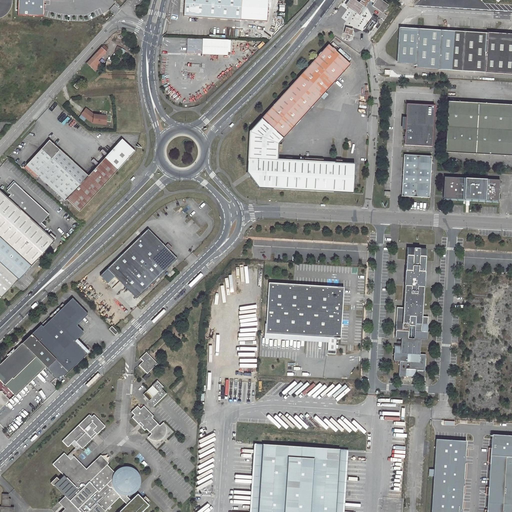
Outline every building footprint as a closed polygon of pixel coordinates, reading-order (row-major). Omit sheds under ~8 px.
[(20,0),(21,15),(46,15),(45,0),(20,0)] [(185,0),(184,17),(240,20),(241,0),(185,0)] [(259,0),(249,1),(250,14),(259,14),(259,0)] [(370,0),(360,0),(359,3),(354,0),(349,0),(345,5),(359,16),(370,0)] [(380,0),(370,0),(374,3),(372,5),(383,13),(388,5),(380,0)] [(346,28),(344,34),(351,36),(353,30),(346,28)] [(418,29),(399,28),(397,63),(415,67),(418,29)] [(418,29),(415,67),(438,69),(441,30),(418,29)] [(486,72),(487,33),(441,30),(438,69),(486,72)] [(486,46),(486,61),(486,70),(511,72),(511,33),(507,37),(502,33),(497,37),(493,32),(487,37),(486,43),(486,46)] [(187,53),(231,54),(231,39),(187,38),(187,53)] [(350,65),(328,44),(249,131),(247,172),(259,188),(353,193),(354,164),(278,159),(279,144),(350,65)] [(101,47),(87,63),(95,70),(101,64),(97,61),(106,52),(101,47)] [(79,79),(74,85),(77,89),(83,83),(79,79)] [(444,153),(511,155),(511,104),(447,101),(444,153)] [(402,146),(430,147),(432,105),(404,104),(402,146)] [(86,109),(82,114),(93,123),(106,124),(107,116),(94,115),(86,109)] [(27,164),(66,200),(67,199),(80,211),(134,152),(121,140),(88,176),(49,140),(27,164)] [(431,156),(403,155),(401,196),(429,198),(431,156)] [(499,180),(444,176),(442,198),(498,201),(499,180)] [(0,245),(26,270),(31,265),(54,240),(43,230),(46,227),(41,222),(49,214),(14,183),(7,190),(11,194),(8,198),(0,190),(0,245)] [(148,228),(100,275),(108,283),(115,276),(117,273),(139,295),(177,258),(169,250),(165,246),(148,228)] [(0,296),(1,297),(18,279),(26,270),(0,245),(0,296)] [(254,249),(254,258),(270,259),(271,246),(258,246),(257,249),(254,249)] [(407,248),(404,285),(411,286),(412,278),(417,279),(416,286),(424,287),(426,249),(407,248)] [(115,276),(136,298),(139,295),(117,273),(115,276)] [(344,340),(346,289),(266,285),(264,336),(332,339),(331,355),(339,356),(340,340),(344,340)] [(411,286),(404,285),(403,308),(397,307),(395,337),(427,340),(428,317),(422,316),(424,287),(416,286),(416,294),(411,293),(411,286)] [(44,365),(59,381),(87,354),(75,341),(84,332),(77,325),(88,314),(72,298),(43,326),(41,325),(13,352),(27,365),(36,356),(44,365)] [(427,340),(395,337),(395,338),(400,338),(400,345),(394,345),(393,361),(399,361),(398,376),(405,376),(411,376),(411,377),(414,377),(424,378),(426,355),(419,354),(420,340),(426,340),(427,340)] [(0,408),(44,365),(36,356),(27,365),(13,352),(0,365),(0,373),(5,379),(2,382),(0,380),(0,408)] [(143,361),(139,365),(147,373),(142,378),(145,380),(151,375),(148,372),(156,365),(147,356),(149,355),(146,352),(140,358),(143,361)] [(156,365),(157,363),(149,355),(147,356),(156,365)] [(153,406),(166,394),(162,389),(163,387),(157,380),(152,385),(152,386),(143,394),(149,400),(148,401),(153,406)] [(140,422),(143,425),(142,427),(145,430),(146,429),(149,432),(146,434),(148,436),(151,437),(152,437),(155,437),(158,436),(160,435),(162,432),(163,429),(163,427),(163,426),(162,423),(160,421),(158,424),(152,417),(153,416),(143,406),(140,409),(137,406),(131,411),(134,415),(132,417),(138,424),(140,422)] [(89,415),(62,441),(68,446),(71,444),(74,440),(80,447),(82,449),(92,439),(90,437),(95,433),(96,434),(97,434),(105,426),(94,415),(91,417),(89,415)] [(511,511),(511,436),(491,435),(490,456),(486,511),(511,511)] [(70,459),(74,456),(72,455),(80,447),(74,440),(71,444),(75,448),(67,456),(70,459)] [(461,511),(466,441),(436,440),(431,511),(461,511)] [(258,511),(263,444),(256,444),(251,511),(258,511)] [(335,511),(340,449),(263,444),(258,511),(335,511)] [(343,511),(347,450),(340,449),(335,511),(343,511)] [(104,511),(120,497),(127,504),(131,500),(127,496),(135,489),(136,487),(137,484),(137,481),(136,477),(134,474),(133,472),(131,471),(128,470),(126,470),(123,470),(119,472),(118,473),(116,475),(104,461),(101,458),(88,470),(74,456),(70,459),(67,456),(64,453),(53,464),(63,475),(59,480),(56,477),(50,483),(53,486),(54,485),(65,496),(62,499),(68,506),(65,509),(61,511),(104,511)] [(9,494),(2,494),(1,507),(0,506),(0,511),(13,511),(14,508),(10,507),(11,499),(8,499),(9,494)] [(127,504),(118,511),(141,511),(142,511),(148,505),(137,494),(131,500),(127,504)] [(62,499),(58,502),(65,509),(68,506),(62,499)]
